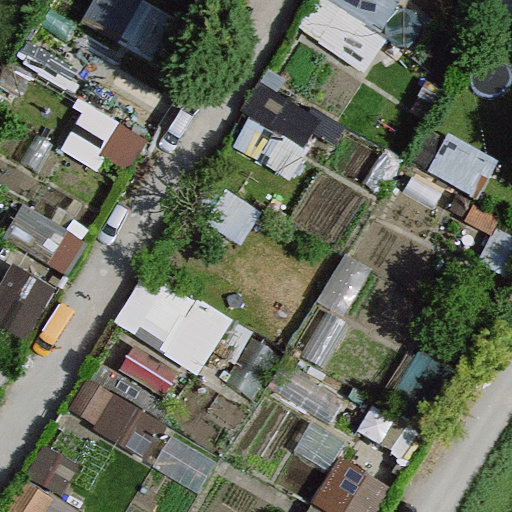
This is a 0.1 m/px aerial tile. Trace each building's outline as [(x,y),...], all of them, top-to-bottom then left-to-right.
[(163,0),(103,0),(94,15),(166,58),(191,17),(163,0)] [(330,0),(315,30),(390,68),(424,0),(330,0)] [(273,81),(243,145),(305,174),(335,109),(273,81)] [(486,192),(506,158),(462,131),(441,165),(486,192)] [(0,312),(38,334),(68,282),(25,258),(0,302),(0,312)] [(127,317),(208,373),(243,322),(162,266),(127,317)] [(155,455),(176,422),(102,374),(80,406),(155,455)] [(371,511),(334,490),(321,511),(371,511)]
